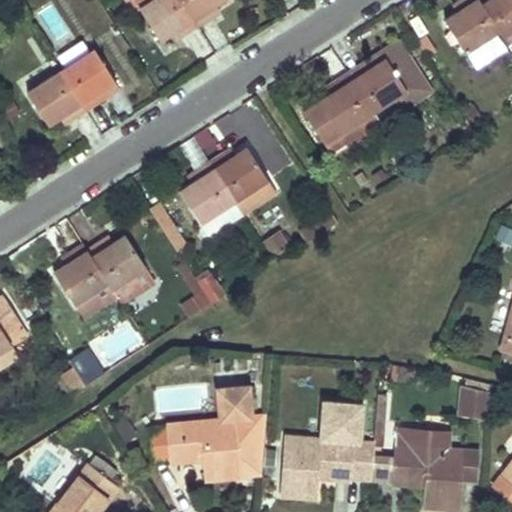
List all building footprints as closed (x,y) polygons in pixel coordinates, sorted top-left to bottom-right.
[(181,0),(135,0),(159,40),(170,33),(176,30),(181,37),(198,25),(181,0)] [(181,0),(198,25),(216,14),(211,6),(218,1),(220,0),(181,0)] [(452,15),(444,20),(466,52),(498,29),(478,0),(459,0),(456,2),(460,9),(452,15)] [(511,0),(478,0),(498,29),(503,37),(509,47),(511,44),(511,0)] [(371,56),(347,72),(374,112),(382,124),(400,112),(416,101),(421,109),(437,99),(397,39),(371,56)] [(94,50),(61,72),(86,110),(103,99),(98,92),(108,86),(116,81),(94,50)] [(61,72),(27,93),(48,124),(55,119),(63,114),(69,122),(86,110),(61,72)] [(330,84),(334,91),(323,98),(305,110),(333,152),(346,144),(340,134),(374,112),(347,72),(330,84)] [(421,109),(416,101),(400,112),(405,120),(421,109)] [(374,112),(340,134),(346,144),(348,147),(382,125),(382,124),(374,112)] [(231,157),(227,150),(209,162),(235,201),(244,216),(278,194),(247,147),(237,153),(231,157)] [(187,185),(179,191),(201,223),(235,201),(209,162),(192,173),(196,179),(187,185)] [(150,210),(177,252),(187,245),(159,204),(150,210)] [(330,212),(301,230),(308,242),(337,223),(330,212)] [(511,246),(511,229),(504,226),(497,241),(511,248),(511,246)] [(262,244),(272,259),(289,248),(280,233),(262,244)] [(108,244),(104,238),(87,249),(109,284),(112,289),(117,298),(122,305),(156,283),(125,234),(117,239),(108,244)] [(87,249),(82,242),(61,257),(66,263),(59,268),(53,272),(87,319),(117,298),(112,289),(109,284),(87,249)] [(212,304),(184,262),(178,267),(197,298),(183,307),(190,318),(212,304)] [(0,352),(11,345),(28,334),(2,295),(0,295),(0,352)] [(511,302),(508,318),(493,314),(489,330),(504,334),(500,351),(511,354),(511,302)] [(11,345),(0,352),(0,372),(20,360),(11,345)] [(74,369),(85,385),(104,372),(90,349),(70,362),(74,369)] [(74,369),(59,378),(70,395),(85,385),(74,369)] [(261,474),(266,416),(251,417),(248,386),(217,389),(220,420),(154,425),(155,434),(158,467),(173,465),(173,459),(206,455),(207,462),(208,479),(223,477),(261,474)] [(463,387),(461,413),(488,415),(490,389),(463,387)] [(352,476),(351,482),(371,484),(373,456),(374,443),(354,441),(355,432),(360,432),(363,403),(324,400),(321,439),(285,436),(280,495),(297,496),(317,498),(319,480),(319,473),(352,476)] [(115,427),(124,443),(137,436),(129,420),(115,427)] [(373,456),(371,484),(392,485),(393,479),(425,482),(425,488),(424,505),(443,506),(462,508),(466,450),(451,449),(452,434),(397,429),(394,457),(373,456)] [(158,467),(155,434),(140,436),(143,468),(158,467)] [(173,459),(173,465),(207,462),(206,455),(173,459)] [(511,458),(500,473),(502,475),(491,487),(511,504),(511,458)] [(88,463),(48,511),(98,511),(96,510),(116,483),(111,480),(117,471),(105,463),(99,471),(88,463)] [(319,473),(319,480),(351,482),(352,476),(319,473)] [(393,479),(392,485),(425,488),(425,482),(393,479)] [(116,483),(96,510),(98,511),(102,511),(121,487),(116,483)]
